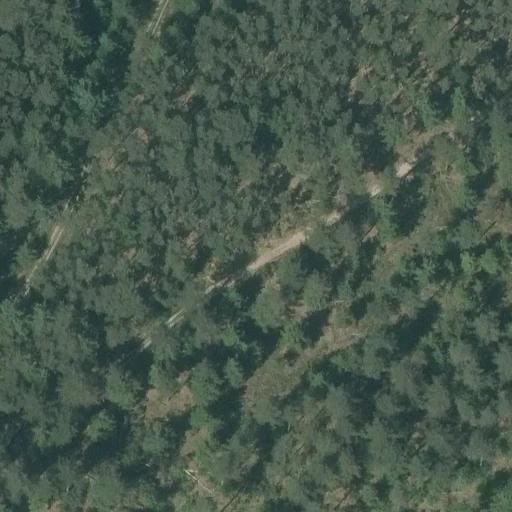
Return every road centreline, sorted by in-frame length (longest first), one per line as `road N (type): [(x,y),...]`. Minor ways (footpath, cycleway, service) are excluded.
road 1 (track): [(0,441),(327,228),(511,89)]
road 2 (track): [(163,0),(74,198),(0,325)]
